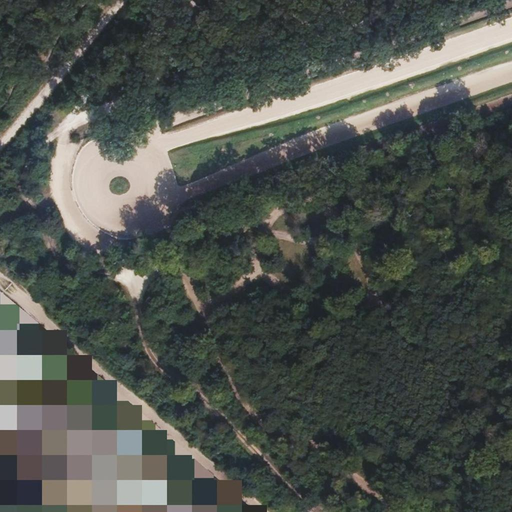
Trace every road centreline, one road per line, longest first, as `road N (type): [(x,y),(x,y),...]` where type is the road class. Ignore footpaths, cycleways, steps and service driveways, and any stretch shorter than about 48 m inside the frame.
road 1 (unknown): [(0,270),(273,511)]
road 2 (unclassified): [(0,147),(121,0)]
